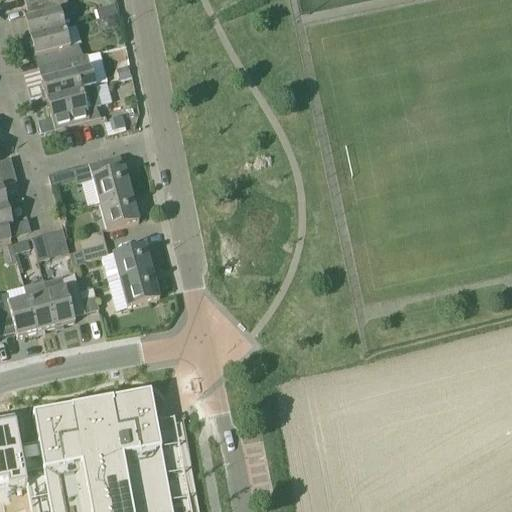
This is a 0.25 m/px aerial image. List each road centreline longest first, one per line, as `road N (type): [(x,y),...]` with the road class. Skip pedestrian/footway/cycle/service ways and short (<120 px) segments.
road 1 (residential): [(206,346),(163,139)]
road 2 (residential): [(0,386),(206,346)]
road 3 (residential): [(238,511),(206,346)]
road 4 (residential): [(163,139),(136,0)]
road 5 (residential): [(28,167),(163,139)]
